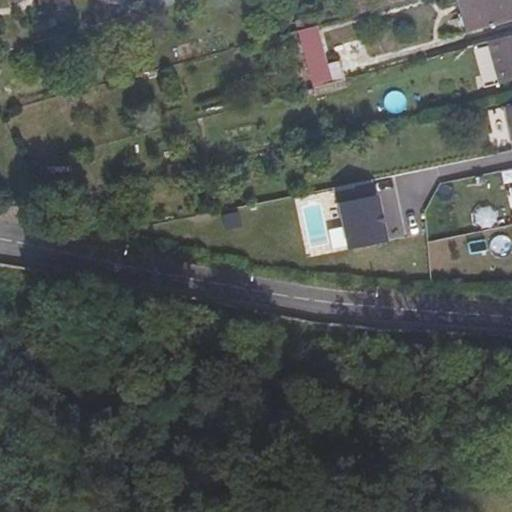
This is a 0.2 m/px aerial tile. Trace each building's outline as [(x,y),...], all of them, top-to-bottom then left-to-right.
[(358,0),(357,1),(361,14),(409,0),(358,0)] [(511,20),(511,14),(508,0),(458,0),(467,33),(511,20)] [(314,27),(298,31),(313,88),(343,80),(338,61),(324,64),(314,27)] [(511,33),(487,41),(498,84),(511,80),(511,33)] [(476,234),(511,233),(511,185),(475,186),(476,234)]
